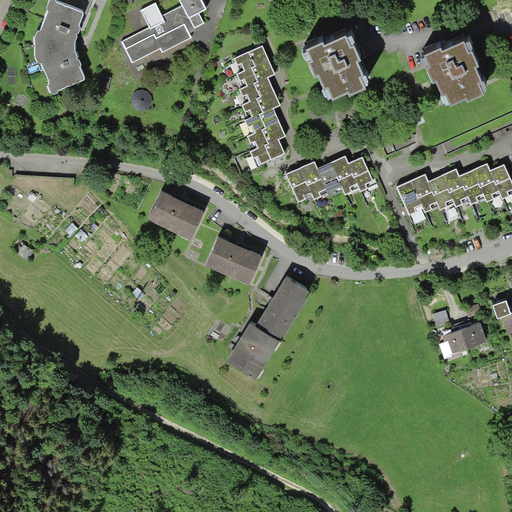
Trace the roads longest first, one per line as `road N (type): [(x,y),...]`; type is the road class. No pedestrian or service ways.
road 1 (residential): [(511,246),(436,268),(358,274),(294,260),(176,179),(108,161),(0,155)]
road 2 (track): [(0,307),(35,348),(128,404),(303,489),(332,511)]
